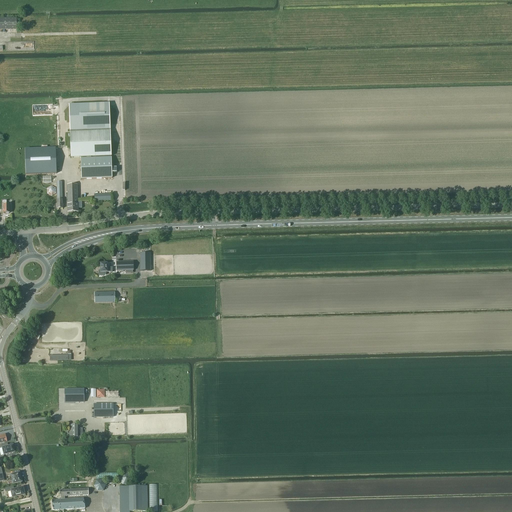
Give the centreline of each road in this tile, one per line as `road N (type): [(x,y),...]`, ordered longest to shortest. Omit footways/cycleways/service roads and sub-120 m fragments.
road 1 (unclassified): [(22,231),(138,214),(511,205)]
road 2 (secondary): [(511,217),(127,230)]
road 3 (track): [(175,511),(191,502),(511,494)]
road 4 (unclassified): [(37,511),(0,360)]
